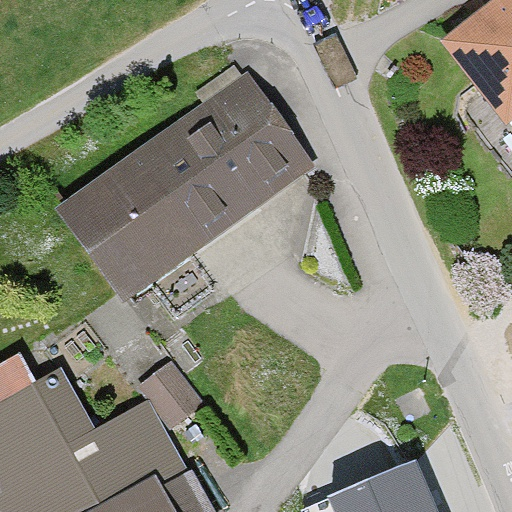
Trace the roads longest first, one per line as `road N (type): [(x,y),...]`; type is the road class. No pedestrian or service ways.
road 1 (residential): [(511,487),(294,0)]
road 2 (residential): [(258,0),(0,144)]
road 3 (unknown): [(266,511),(290,461),(424,287)]
